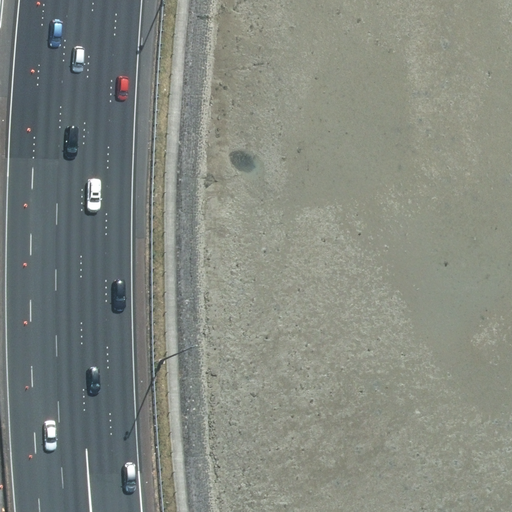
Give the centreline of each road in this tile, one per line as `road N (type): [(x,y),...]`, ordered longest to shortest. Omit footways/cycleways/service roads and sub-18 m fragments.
road 1 (motorway): [(68,0),(56,123),(70,511)]
road 2 (motorway): [(112,0),(106,125),(119,511)]
